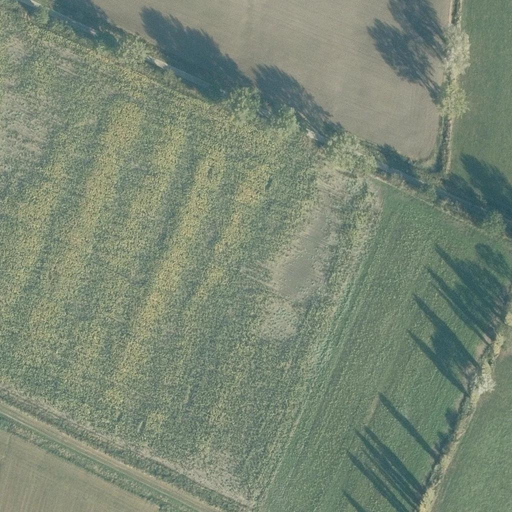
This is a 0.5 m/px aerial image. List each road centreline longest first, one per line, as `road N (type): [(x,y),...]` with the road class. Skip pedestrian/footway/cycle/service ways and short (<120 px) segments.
road 1 (residential): [(25,0),(511,227)]
road 2 (track): [(196,511),(0,410)]
